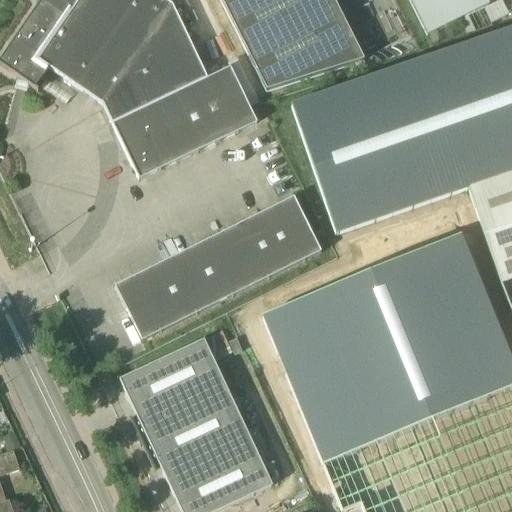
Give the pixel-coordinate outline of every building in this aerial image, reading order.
[(112,126),(151,108),(191,89),(206,81),(171,8),(159,0),(34,0),(40,4),(0,62),(0,67),(18,80),(16,84),(28,87),(38,93),(39,92),(36,90),(49,71),(103,107),(103,108),(112,126)] [(219,0),(224,9),(241,0),(219,0)] [(241,0),(224,9),(266,93),(364,63),(355,44),(355,43),(344,22),(344,21),(341,17),(341,16),(338,9),(337,9),(335,4),(332,0),(241,0)] [(408,0),(429,40),(490,9),(485,0),(408,0)] [(468,192),(469,192),(475,190),(498,182),(511,177),(511,32),(291,109),(336,237),(468,192)] [(191,89),(217,145),(257,126),(230,70),(206,81),(191,89)] [(178,163),(217,145),(191,89),(151,108),(178,163)] [(138,182),(178,163),(151,108),(112,126),(138,182)] [(511,177),(498,182),(475,190),(469,192),(498,279),(511,273),(511,177)] [(285,273),(321,255),(294,200),(258,218),(285,273)] [(249,290),(285,273),(258,218),(222,235),(249,290)] [(213,308),(249,290),(222,235),(186,253),(213,308)] [(511,511),(511,367),(459,239),(262,320),(340,511),(351,511),(361,508),(362,511),(511,511)] [(178,326),(213,308),(186,253),(150,271),(178,326)] [(142,344),(178,326),(150,271),(114,289),(142,344)] [(52,354),(73,350),(70,335),(57,338),(53,322),(45,324),(52,354)] [(179,511),(222,511),(272,489),(204,343),(119,382),(137,421),(132,423),(132,422),(131,423),(153,471),(155,470),(154,469),(159,467),(179,511)] [(14,435),(3,440),(8,454),(20,449),(14,435)] [(0,497),(0,478),(19,472),(13,453),(0,457),(0,511),(12,511),(9,503),(2,505),(0,497)]
